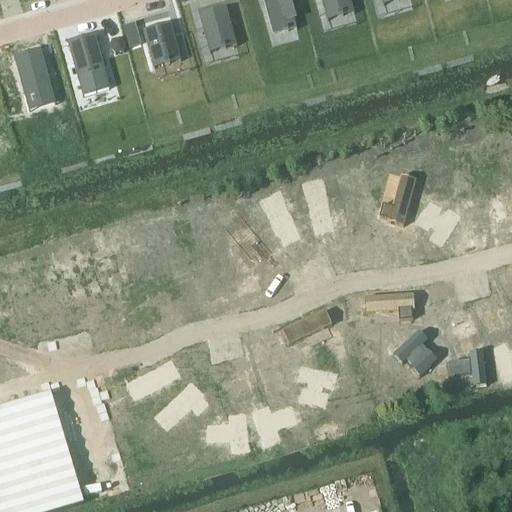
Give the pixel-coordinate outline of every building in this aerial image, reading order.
[(265,0),(267,8),(268,8),(275,35),(283,33),(283,34),(288,33),(288,31),(295,29),(296,32),(297,31),(288,0),(265,0)] [(320,0),(327,23),(328,23),(328,20),(338,18),(338,19),(343,18),(343,16),(353,13),(353,16),(355,16),(350,0),(320,0)] [(200,17),(199,17),(210,56),(211,55),(210,53),(220,50),(221,52),(226,50),(225,49),(235,46),(236,48),(237,48),(226,10),(225,10),(226,12),(201,19),(200,17)] [(144,32),(143,32),(154,71),(155,71),(154,68),(164,65),(165,67),(170,66),(169,64),(179,61),(180,64),(181,64),(170,25),(169,25),(170,28),(145,35),(144,32)] [(69,43),(68,43),(78,82),(79,82),(79,79),(89,76),(89,78),(94,77),(94,75),(104,72),(104,75),(106,74),(95,36),(94,36),(95,39),(69,46),(69,43)] [(15,58),(14,58),(25,97),(26,96),(25,94),(49,87),(50,89),(51,89),(41,51),(40,51),(40,54),(16,61),(15,58)] [(365,171),(355,210),(371,213),(380,175),(365,171)] [(383,206),(379,219),(389,222),(388,224),(403,228),(416,182),(401,178),(392,209),(383,206)] [(322,184),(306,187),(316,234),(331,231),(322,184)] [(278,195),(264,202),(284,245),(299,238),(278,195)] [(428,204),(415,224),(427,232),(429,228),(435,232),(429,241),(440,248),(459,219),(448,212),(444,218),(438,213),(439,212),(428,204)] [(240,217),(225,230),(251,261),(254,258),(259,264),(271,254),(240,217)] [(63,264),(50,266),(54,290),(67,287),(66,282),(73,281),(75,293),(88,290),(83,256),(70,258),(72,269),(64,271),(63,264)] [(38,261),(20,265),(31,308),(49,304),(38,261)] [(205,281),(202,294),(237,300),(239,287),(227,285),(229,278),(233,279),(236,265),(212,261),(210,274),(217,276),(216,283),(205,281)] [(143,287),(130,306),(141,314),(143,310),(150,314),(143,323),(154,331),(174,303),(163,295),(159,300),(153,296),(154,294),(143,287)] [(379,298),(366,299),(366,302),(367,315),(399,313),(399,323),(413,322),(412,312),(415,312),(414,296),(379,298)] [(320,315),(282,333),(289,347),(332,327),(326,313),(325,312),(320,315)] [(419,333),(393,356),(402,366),(407,361),(412,367),(411,368),(420,378),(437,362),(428,352),(425,356),(419,350),(428,343),(419,333)] [(505,346),(493,350),(504,383),(511,379),(511,351),(508,353),(505,346)] [(471,362),(449,365),(450,378),(472,376),(473,389),(487,387),(483,353),(470,355),(471,362)] [(171,363),(129,386),(136,400),(178,378),(171,363)] [(302,368),(299,380),(309,383),(307,390),(303,389),(300,402),(323,408),(327,395),(325,395),(326,387),(333,389),(336,376),(302,368)] [(187,389),(153,423),(164,434),(187,412),(193,419),(203,409),(196,402),(198,401),(187,389)] [(0,409),(0,511),(64,511),(83,506),(49,395),(0,409)] [(266,410),(254,414),(265,447),(278,442),(273,429),(294,422),(289,409),(269,417),(266,410)]
